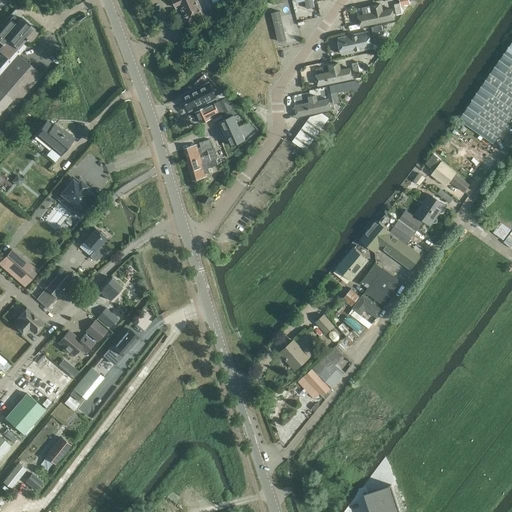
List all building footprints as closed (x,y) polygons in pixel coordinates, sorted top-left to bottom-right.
[(174,0),(177,6),(180,5),(188,23),(204,16),(197,0),(174,0)] [(402,14),(400,3),(394,4),(397,15),(402,14)] [(280,10),(272,12),(279,41),(288,38),(280,10)] [(37,33),(33,30),(34,29),(21,18),(12,27),(7,23),(0,30),(0,41),(3,44),(7,39),(18,48),(25,39),(26,40),(27,38),(30,41),(37,33)] [(338,38),(343,54),(374,45),(369,28),(338,38)] [(381,43),(379,32),(373,34),(376,44),(381,43)] [(18,48),(7,39),(3,44),(0,41),(0,51),(9,58),(18,48)] [(493,144),(511,116),(511,41),(472,100),(459,120),(493,144)] [(16,103),(41,75),(18,55),(0,76),(0,113),(12,99),(16,103)] [(360,73),(358,62),(352,63),(354,74),(360,73)] [(209,83),(182,96),(189,110),(215,97),(209,83)] [(230,107),(226,99),(217,104),(221,112),(230,107)] [(212,118),(209,113),(206,107),(195,112),(201,123),(212,118)] [(295,142),(309,150),(329,115),(315,108),(295,142)] [(234,115),(220,121),(225,134),(239,127),(234,115)] [(60,155),(74,138),(65,131),(64,132),(54,124),(52,126),(46,121),(36,135),(60,155)] [(239,127),(225,134),(231,146),(245,139),(239,127)] [(213,148),(210,139),(199,142),(201,147),(198,148),(199,152),(213,148)] [(199,152),(198,148),(197,144),(184,148),(188,161),(201,157),(199,152)] [(450,166),(434,154),(426,164),(434,170),(440,162),(442,163),(448,168),(450,166)] [(204,167),(203,163),(201,157),(188,161),(186,162),(189,171),(204,167)] [(208,167),(218,164),(216,158),(203,163),(204,167),(206,173),(210,172),(208,167)] [(455,173),(448,168),(442,163),(438,168),(439,168),(433,176),(446,187),(452,179),(451,178),(455,173)] [(207,176),(206,173),(204,167),(189,171),(192,181),(207,176)] [(12,180),(19,186),(25,178),(18,173),(12,180)] [(427,179),(419,173),(414,180),(420,184),(421,182),(423,183),(427,179)] [(470,185),(456,174),(451,181),(464,192),(470,185)] [(68,186),(62,194),(84,212),(94,200),(93,199),(92,199),(88,196),(89,196),(88,195),(90,192),(85,188),(86,187),(85,186),(81,183),(80,182),(79,183),(72,177),(66,185),(68,186)] [(455,198),(449,191),(444,188),(438,195),(449,203),(455,198)] [(443,207),(442,207),(444,205),(430,195),(416,214),(430,224),(432,222),(432,223),(433,223),(434,223),(435,223),(436,223),(436,222),(437,222),(437,221),(438,221),(438,220),(438,219),(437,218),(436,217),(439,212),(439,213),(440,213),(441,213),(442,213),(443,213),(444,212),(444,211),(444,210),(444,209),(444,208),(443,207)] [(210,206),(213,200),(209,197),(205,203),(210,206)] [(406,244),(422,222),(405,210),(391,230),(389,232),(406,244)] [(377,219),(360,241),(375,253),(381,246),(411,269),(422,255),(406,244),(389,232),(391,230),(377,219)] [(503,240),(511,229),(501,222),(493,233),(503,240)] [(94,251),(106,238),(95,228),(83,242),(94,251)] [(0,263),(0,265),(24,286),(37,271),(12,249),(5,257),(0,263)] [(351,279),(367,260),(353,249),(337,268),(351,279)] [(377,263),(362,284),(367,287),(364,291),(385,307),(399,288),(403,282),(377,263)] [(62,290),(72,279),(62,270),(45,288),(56,297),(62,290)] [(110,300),(122,287),(111,277),(99,291),(110,300)] [(70,297),(80,285),(72,279),(62,290),(70,297)] [(46,308),(56,297),(45,288),(36,299),(46,308)] [(349,305),(352,307),(360,297),(351,291),(350,290),(343,300),(349,304),(349,305)] [(360,297),(352,307),(361,313),(365,309),(377,318),(383,309),(362,293),(360,297)] [(43,322),(27,308),(17,318),(20,320),(15,325),(24,334),(29,329),(34,333),(43,322)] [(106,308),(98,318),(110,327),(118,318),(106,308)] [(333,326),(324,315),(317,322),(326,333),(333,326)] [(95,320),(86,331),(97,341),(107,330),(95,320)] [(122,355),(138,337),(130,329),(114,348),(122,355)] [(85,352),(94,343),(84,335),(79,340),(68,331),(58,342),(74,355),(80,348),(85,352)] [(360,338),(353,331),(342,341),(348,348),(360,338)] [(308,357),(294,341),(280,353),(295,369),(308,357)] [(338,360),(345,353),(337,345),(312,367),(319,374),(324,369),(326,371),(326,370),(329,373),(335,367),(334,366),(336,364),(338,360)] [(0,357),(0,368),(5,372),(10,366),(2,359),(0,357)] [(53,357),(48,362),(55,368),(54,369),(54,372),(56,373),(54,376),(60,381),(69,371),(53,357)] [(86,399),(104,377),(92,367),(73,389),(86,399)] [(332,388),(344,373),(345,372),(340,368),(336,368),(335,367),(329,373),(326,370),(326,371),(324,369),(319,374),(332,388)] [(326,384),(312,368),(298,382),(315,398),(320,393),(326,399),(333,391),(330,389),(326,384)] [(44,409),(25,394),(4,419),(22,434),(44,409)] [(79,403),(70,396),(65,402),(74,410),(79,403)] [(0,459),(12,446),(0,435),(0,459)] [(55,464),(70,445),(61,437),(46,456),(55,464)] [(317,448),(307,452),(309,459),(320,456),(317,448)] [(11,489),(27,470),(18,463),(3,482),(11,489)] [(41,482),(32,474),(27,481),(36,489),(41,482)] [(400,511),(391,485),(365,493),(370,511),(400,511)]
